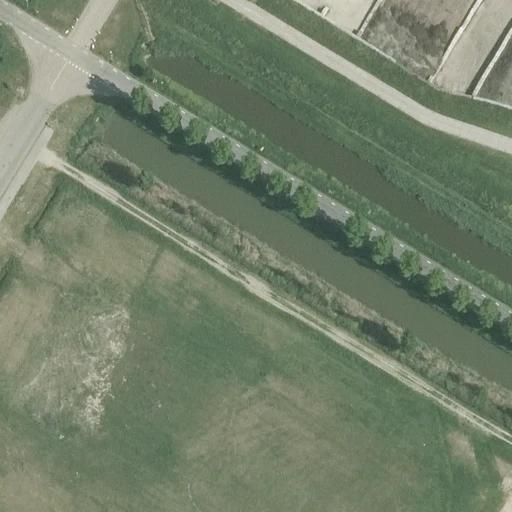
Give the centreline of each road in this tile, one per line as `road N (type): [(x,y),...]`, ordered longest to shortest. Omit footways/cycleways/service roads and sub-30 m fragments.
road 1 (track): [(20,140),(511,442)]
road 2 (unclassified): [(511,323),(70,52)]
road 3 (unclassified): [(0,173),(70,52)]
